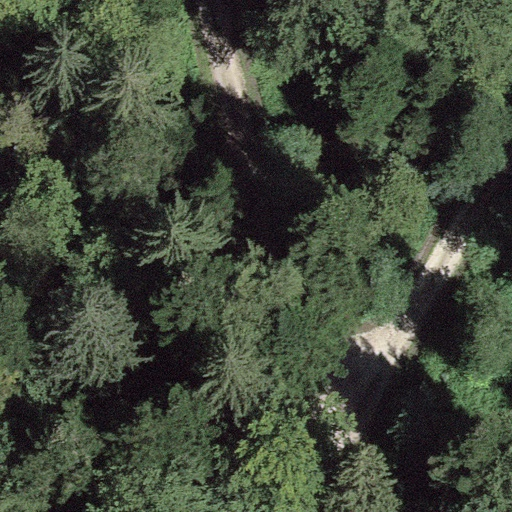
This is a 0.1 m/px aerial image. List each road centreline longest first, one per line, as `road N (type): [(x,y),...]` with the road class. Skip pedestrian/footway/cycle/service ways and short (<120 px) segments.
road 1 (track): [(380,384),(300,305),(221,122),(203,0)]
road 2 (track): [(307,511),(511,159)]
